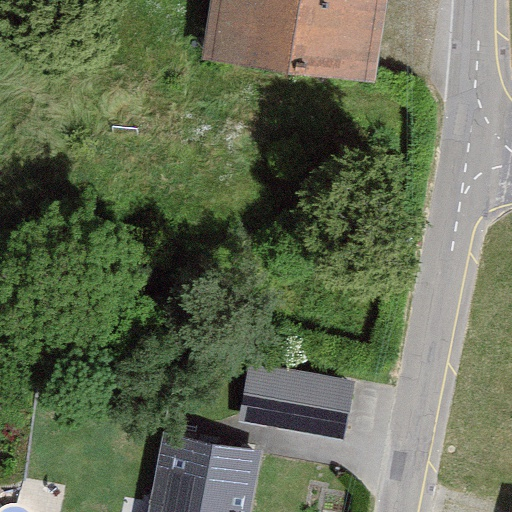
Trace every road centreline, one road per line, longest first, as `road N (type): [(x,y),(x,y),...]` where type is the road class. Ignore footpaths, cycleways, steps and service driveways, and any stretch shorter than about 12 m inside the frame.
road 1 (tertiary): [(404,511),(468,147)]
road 2 (tertiary): [(468,147),(477,0)]
